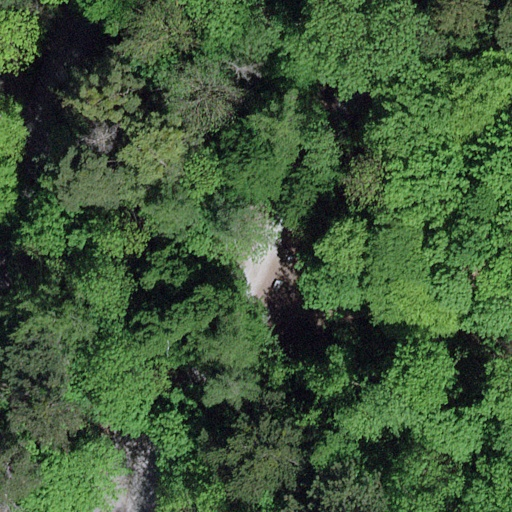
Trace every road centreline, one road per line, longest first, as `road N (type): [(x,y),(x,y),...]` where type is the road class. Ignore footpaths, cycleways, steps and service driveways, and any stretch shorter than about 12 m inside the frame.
road 1 (track): [(173,420),(416,0)]
road 2 (track): [(0,280),(85,0)]
